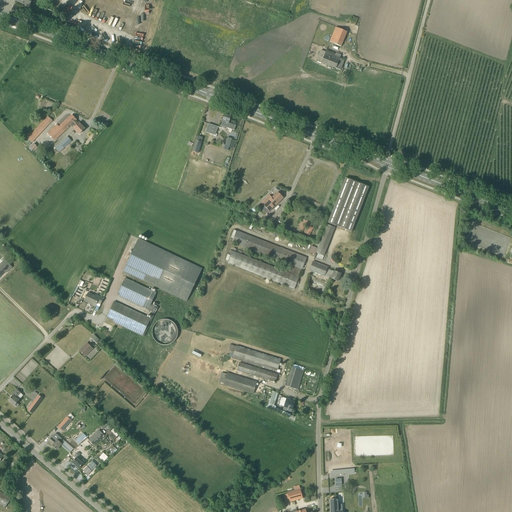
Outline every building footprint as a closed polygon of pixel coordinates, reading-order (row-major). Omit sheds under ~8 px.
[(350,23),(355,25),(358,18),(352,16),(350,23)] [(341,47),(347,32),(336,27),(330,42),(341,47)] [(326,52),(322,63),(340,70),(344,60),(335,56),(336,54),(326,50),(326,52)] [(223,121),(220,127),(225,129),(226,128),(234,131),(236,126),(228,123),(231,115),(225,113),(222,121),(223,121)] [(71,125),(75,121),(76,120),(72,115),(59,127),(63,132),(71,125)] [(48,116),(32,134),(25,141),(30,146),(52,121),(48,116)] [(78,123),(75,121),(71,125),(79,134),(85,129),(79,123),(78,123)] [(218,127),(213,125),(208,124),(206,132),(214,135),(213,136),(216,137),(217,134),(216,133),(218,127)] [(59,127),(57,125),(48,133),(55,140),(63,132),(59,127)] [(198,136),(196,140),(192,151),(198,153),(202,142),(201,142),(203,137),(198,136)] [(73,143),(72,142),(67,137),(55,148),(59,152),(69,144),(71,145),(73,143)] [(232,139),(228,137),(224,149),(228,151),(232,139)] [(327,222),(346,230),(351,232),(369,187),(346,177),(327,222)] [(261,208),(263,211),(267,214),(283,198),(278,192),(272,198),(269,195),(261,203),(264,206),(261,208)] [(156,202),(142,233),(205,263),(220,232),(156,202)] [(297,208),(295,214),(306,217),(308,211),(297,208)] [(301,218),(300,222),(297,228),(303,230),(307,221),(301,218)] [(315,225),(309,222),(304,231),(304,233),(310,236),(315,225)] [(324,256),(335,227),(327,225),(316,253),(324,256)] [(299,277),(302,269),(307,258),(237,231),(232,242),(291,265),(287,273),(232,251),(227,263),(294,289),(299,277)] [(138,239),(123,271),(168,292),(181,298),(187,301),(202,269),(138,239)] [(0,277),(5,272),(6,273),(12,267),(5,260),(0,264),(0,277)] [(338,281),(341,274),(334,271),(334,272),(327,269),(328,267),(313,262),(309,270),(324,276),(325,276),(331,278),(331,279),(338,281)] [(144,337),(158,307),(151,304),(156,293),(125,278),(118,294),(120,295),(119,296),(153,312),(150,319),(114,302),(106,317),(114,321),(113,322),(144,337)] [(306,292),(322,298),(324,295),(307,289),(306,292)] [(168,292),(158,312),(172,319),(181,298),(168,292)] [(97,303),(100,305),(103,299),(97,296),(96,297),(88,293),(84,300),(91,303),(91,304),(95,307),(97,303)] [(166,344),(170,343),(173,340),(176,337),(176,333),(176,329),(174,325),(171,322),(167,320),(164,320),(160,321),(156,323),(154,326),(152,329),(152,333),(153,337),(155,340),(158,343),(162,344),(166,344)] [(100,339),(95,334),(91,338),(97,343),(100,339)] [(93,349),(91,347),(87,343),(79,351),(85,357),(93,349)] [(236,346),(230,344),(226,355),(233,357),(232,358),(277,372),(281,360),(236,346)] [(275,382),(278,374),(239,363),(237,370),(275,382)] [(292,367),(291,371),(286,386),(298,390),(302,374),(304,371),(292,367)] [(227,373),(227,374),(221,372),(218,382),(224,384),(224,385),(253,394),(257,382),(227,373)] [(20,392),(17,389),(12,395),(13,396),(9,401),(16,407),(19,405),(17,403),(19,401),(16,398),(21,393),(20,392)] [(272,394),(269,403),(274,404),(277,396),(272,394)] [(43,398),(39,395),(28,410),(32,413),(43,398)] [(281,406),(292,409),(294,403),(290,401),(290,400),(287,399),(282,397),(279,406),(281,407),(281,406)] [(75,416),(71,413),(58,427),(62,431),(71,421),(71,420),(75,416)] [(99,430),(88,439),(93,445),(104,436),(99,430)] [(82,434),(78,437),(75,440),(78,444),(86,437),(83,433),(82,434)] [(60,437),(57,440),(56,441),(52,437),(49,441),(53,445),(52,446),(57,450),(62,444),(64,441),(60,437)] [(76,458),(72,463),(79,469),(85,462),(76,454),(74,456),(76,458)] [(290,502),(294,501),(303,499),(300,489),(287,492),(288,494),(284,495),(286,502),(290,501),(290,502)] [(0,491),(0,505),(4,509),(11,500),(0,491)] [(342,511),(338,511),(338,499),(330,499),(330,511),(342,511)]
